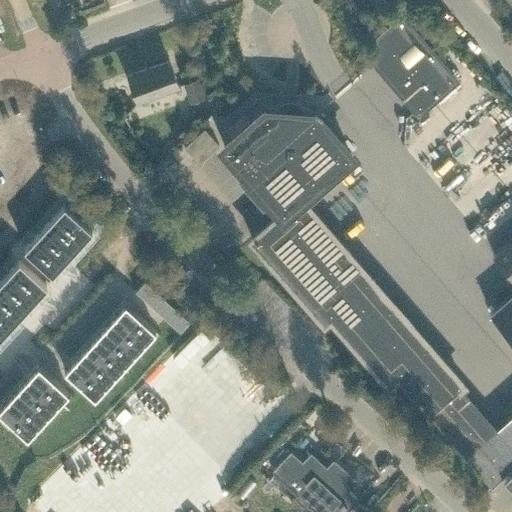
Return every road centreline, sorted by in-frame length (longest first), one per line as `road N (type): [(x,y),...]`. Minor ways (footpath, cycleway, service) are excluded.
road 1 (unclassified): [(465,511),(155,213),(71,111),(38,50)]
road 2 (unclassified): [(38,50),(192,0)]
